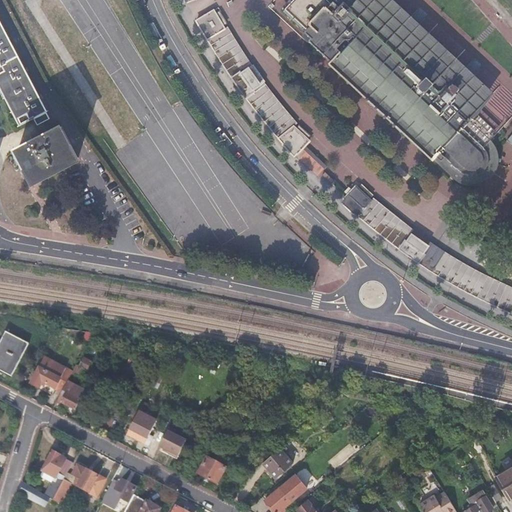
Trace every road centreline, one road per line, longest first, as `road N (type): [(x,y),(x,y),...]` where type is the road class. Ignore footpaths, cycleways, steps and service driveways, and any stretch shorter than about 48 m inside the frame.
road 1 (tertiary): [(0,237),(325,302)]
road 2 (tertiary): [(153,0),(235,134),(346,245)]
road 3 (residential): [(230,511),(33,408)]
